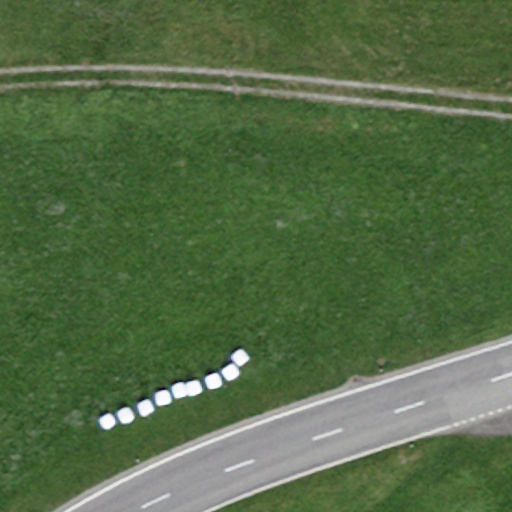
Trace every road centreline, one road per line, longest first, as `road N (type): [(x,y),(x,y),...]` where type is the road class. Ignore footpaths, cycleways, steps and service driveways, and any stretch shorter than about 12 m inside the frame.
road 1 (track): [(0,75),(188,76),(511,108)]
road 2 (secondary): [(511,370),(218,471),(128,511)]
